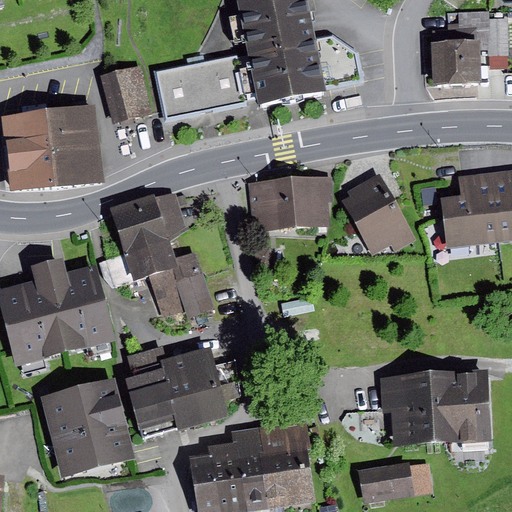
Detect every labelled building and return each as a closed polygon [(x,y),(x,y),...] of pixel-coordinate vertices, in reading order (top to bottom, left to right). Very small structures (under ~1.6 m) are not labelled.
[(314,40),(306,0),(239,0),(236,1),(247,57),(255,100),(257,109),(292,102),(328,95),(327,88),(363,81),(358,54),(332,37),(314,40)] [(461,36),(433,36),(434,95),(492,95),(490,17),(460,18),(461,36)] [(237,57),(156,74),(166,123),(248,106),(247,102),(255,100),(247,57),(237,59),(237,57)] [(142,68),(102,78),(114,124),(154,114),(142,68)] [(95,108),(48,113),(52,152),(56,188),(102,184),(95,108)] [(7,157),(52,152),(48,113),(3,118),(7,157)] [(56,188),(52,152),(7,157),(10,193),(56,188)] [(511,171),(492,173),(501,244),(511,242),(511,171)] [(501,244),(492,173),(460,177),(463,199),(441,201),(447,251),(501,244)] [(343,203),(372,258),(391,248),(395,254),(418,241),(381,174),(348,192),(351,198),(343,203)] [(333,180),(250,186),(253,233),(330,228),(328,204),(335,203),(333,180)] [(153,199),(112,211),(125,254),(168,241),(186,228),(175,195),(154,202),(153,199)] [(174,261),(168,241),(125,254),(126,256),(134,282),(148,278),(162,321),(190,312),(174,261)] [(271,248),(255,251),(258,270),(275,267),(271,248)] [(197,253),(174,261),(190,312),(192,319),(215,311),(197,253)] [(134,282),(126,256),(100,264),(104,278),(113,289),(134,282)] [(36,282),(0,291),(0,306),(16,369),(118,343),(98,266),(67,273),(64,260),(32,268),(36,282)] [(141,442),(228,419),(224,402),(241,398),(236,362),(215,366),(211,348),(166,360),(162,348),(128,358),(134,379),(125,381),(141,442)] [(492,443),(489,375),(430,377),(432,445),(492,443)] [(432,445),(430,377),(382,379),(384,413),(384,414),(392,414),(392,430),(393,447),(432,445)] [(114,380),(42,399),(63,480),(135,461),(114,380)] [(348,414),(342,423),(361,422),(361,431),(392,430),(392,414),(384,414),(384,413),(348,414)] [(270,511),(315,505),(307,451),(311,451),(307,423),(258,430),(270,511)] [(235,444),(245,511),(268,511),(270,511),(258,430),(234,433),(235,444)] [(245,511),(235,444),(209,448),(210,456),(218,511),(245,511)] [(218,511),(210,456),(189,459),(196,511),(218,511)] [(409,465),(358,473),(364,506),(431,493),(427,466),(410,468),(409,465)]
